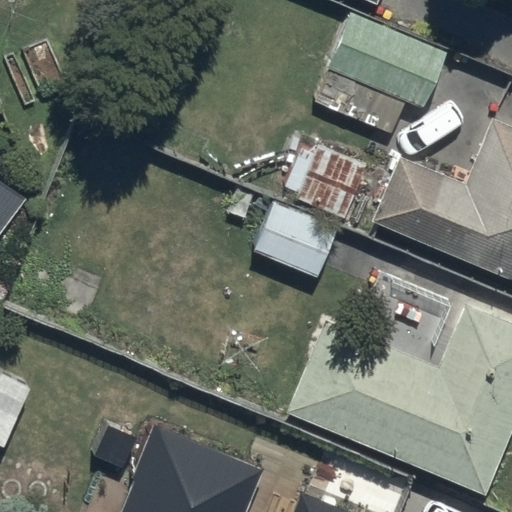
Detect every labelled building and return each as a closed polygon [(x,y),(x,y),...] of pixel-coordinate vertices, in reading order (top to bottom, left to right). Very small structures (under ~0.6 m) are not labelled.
[(405,101),(422,108),(445,51),(350,12),(314,101),(392,133),(405,101)] [(398,157),(371,222),(511,280),(511,127),(491,119),(464,184),(398,157)] [(295,198),(344,218),(366,164),(317,145),(295,198)] [(0,234),(26,200),(0,180),(0,234)] [(253,251),(317,278),(337,227),(274,201),(253,251)] [(286,412),(484,494),(511,426),(511,324),(463,305),(437,367),(324,320),(286,412)] [(0,375),(0,445),(3,447),(28,387),(0,375)] [(348,511),(300,492),(291,511),(244,511),(261,470),(155,427),(120,511),(348,511)]
